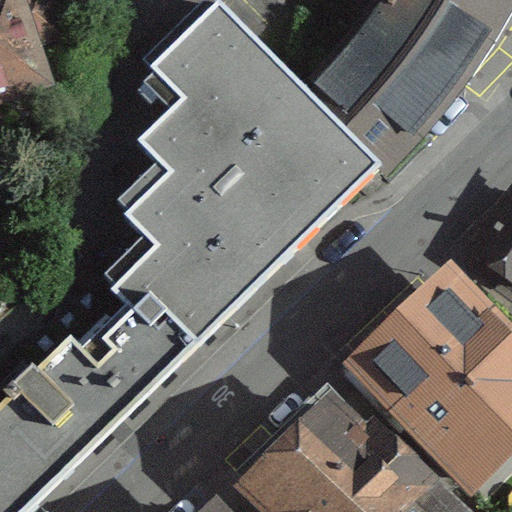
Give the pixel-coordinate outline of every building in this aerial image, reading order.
[(66,38),(53,0),(0,0),(0,142),(49,125),(38,93),(56,87),(42,47),(66,38)] [(123,306),(178,362),(379,167),(294,81),(215,0),(204,0),(142,61),(154,73),(142,84),(168,110),(135,142),(155,163),(117,201),(127,211),(122,216),(142,237),(103,275),(114,286),(109,291),(123,306)] [(316,60),(294,81),(379,167),(387,175),(410,152),(430,130),(452,104),(472,77),(491,48),(507,21),(511,10),(511,0),(369,0),(353,20),(335,41),(316,60)] [(511,280),(511,204),(476,255),(511,280)] [(357,368),(483,502),(511,474),(511,303),(472,261),(364,361),(357,368)] [(0,511),(23,511),(178,362),(123,306),(81,347),(70,335),(36,369),(31,364),(2,392),(6,397),(0,403),(0,511)] [(491,511),(483,502),(357,368),(264,455),(275,467),(255,485),(280,511),(491,511)]
